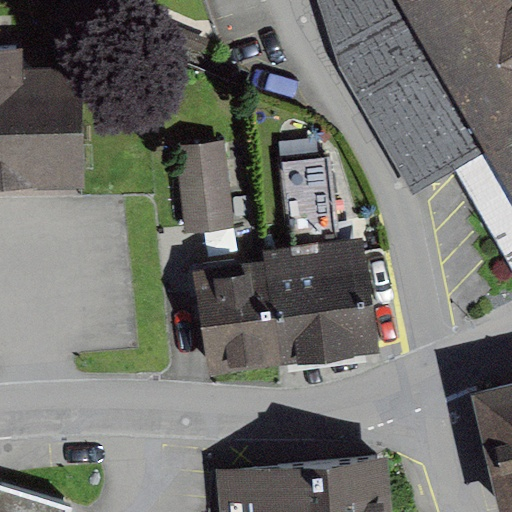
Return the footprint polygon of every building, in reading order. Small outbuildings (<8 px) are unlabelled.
[(511,0),(318,0),(340,64),(414,197),(462,170),(511,259),(511,0)] [(0,196),(84,195),(82,74),(28,75),(28,59),(0,58),(0,196)] [(234,147),(181,152),(190,232),(243,227),(234,147)] [(362,248),(266,263),(283,371),(379,356),(362,248)] [(266,263),(193,275),(209,381),(283,371),(266,263)] [(511,368),(477,377),(506,505),(511,503),(511,368)] [(386,445),(217,459),(222,511),(372,511),(392,510),(386,445)] [(0,511),(62,511),(67,494),(0,474),(0,511)]
